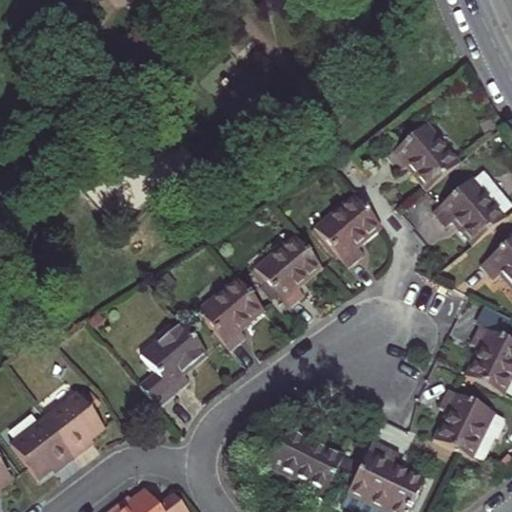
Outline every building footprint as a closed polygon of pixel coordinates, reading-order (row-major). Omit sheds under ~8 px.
[(459,166),(426,127),(386,160),(399,175),(406,169),(427,193),(459,166)] [(511,208),(483,174),(474,182),(472,181),(433,214),(445,229),(453,223),(473,247),(505,220),(502,217),(511,208)] [(355,199),(316,233),(339,259),(349,271),(364,258),(356,250),(380,229),(355,199)] [(316,233),(314,231),(312,233),(336,261),(339,259),(316,233)] [(295,239),(256,273),(290,312),(304,299),(298,292),(322,271),(295,239)] [(511,241),(481,268),(493,283),(501,277),(511,289),(511,241)] [(232,355),(247,342),(240,334),(264,313),(237,282),(198,315),(232,355)] [(206,356),(181,326),(142,359),(174,397),(189,385),(182,376),(206,356)] [(503,398),(511,380),(511,344),(480,329),(471,346),(480,351),(466,379),(503,398)] [(440,410),(448,415),(435,443),(456,453),(482,466),(495,440),(497,442),(504,427),(504,422),(494,417),(495,415),(448,393),(440,410)] [(77,396),(44,421),(74,461),(88,451),(85,446),(91,441),(104,431),(77,396)] [(44,421),(10,447),(37,482),(51,471),(57,467),(61,471),(74,461),(44,421)] [(343,459),(314,445),(317,439),(287,425),(266,468),(325,496),(343,459)] [(88,451),(94,446),(91,441),(85,446),(88,451)] [(395,468),(400,457),(373,444),(342,508),(350,511),(409,511),(424,482),(395,468)] [(0,491),(13,482),(0,465),(0,491)] [(54,476),(61,471),(57,467),(51,471),(54,476)] [(185,511),(173,496),(157,508),(146,493),(132,504),(126,508),(122,504),(110,511),(185,511)] [(132,504),(128,499),(122,504),(126,508),(132,504)]
